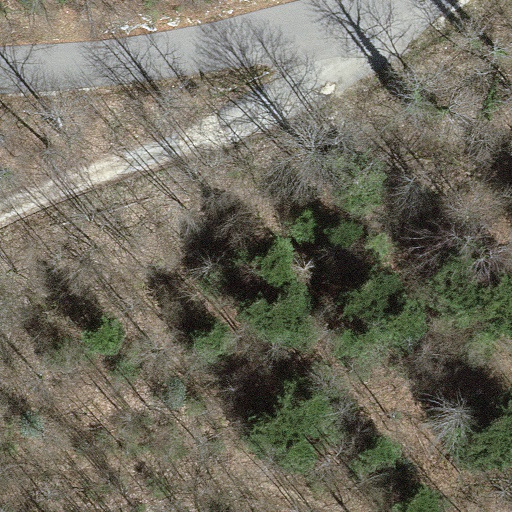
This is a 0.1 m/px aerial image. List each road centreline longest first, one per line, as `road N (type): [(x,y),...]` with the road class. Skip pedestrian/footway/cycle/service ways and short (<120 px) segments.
road 1 (track): [(0,213),(225,127),(336,56),(365,6)]
road 2 (unclassified): [(379,0),(195,48),(0,71)]
road 3 (track): [(325,511),(74,460),(0,467)]
